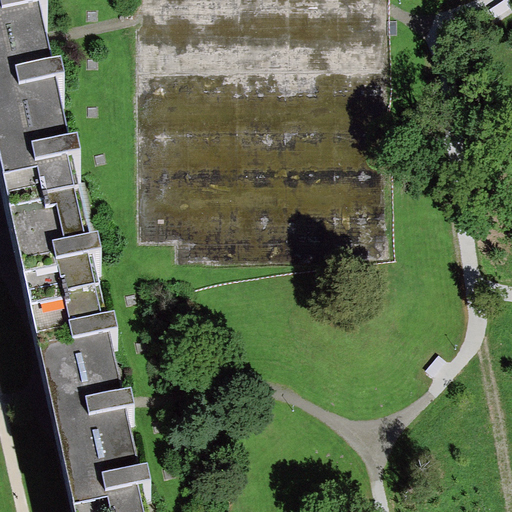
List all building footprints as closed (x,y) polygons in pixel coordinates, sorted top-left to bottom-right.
[(0,0),(0,72),(48,62),(42,33),(34,0),(0,0)] [(0,72),(0,156),(13,153),(66,142),(48,62),(0,72)] [(13,153),(0,156),(0,187),(10,234),(29,230),(83,219),(66,142),(13,153)] [(29,230),(10,234),(31,326),(48,322),(103,310),(83,219),(29,230)] [(48,322),(31,326),(46,396),(63,393),(118,380),(103,310),(48,322)] [(63,393),(46,396),(62,469),(78,465),(134,453),(124,404),(118,380),(63,393)] [(78,465),(62,469),(71,511),(147,511),(134,453),(78,465)]
